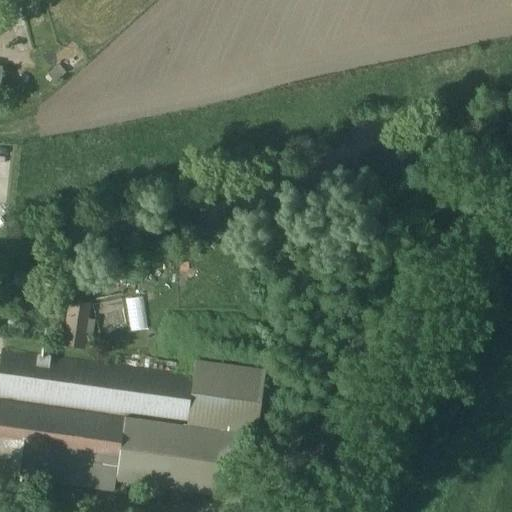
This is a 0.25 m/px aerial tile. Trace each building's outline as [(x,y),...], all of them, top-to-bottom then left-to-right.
[(54,82),(84,57),(77,49),(47,74),(54,82)] [(0,66),(0,99),(10,100),(13,69),(2,68),(2,67),(0,66)] [(114,298),(95,298),(95,331),(114,331),(114,298)] [(69,299),(62,346),(85,349),(87,334),(85,333),(87,319),(89,319),(92,302),(69,299)] [(0,475),(113,492),(116,482),(228,499),(237,432),(257,435),(265,370),(196,360),(193,376),(1,349),(0,359),(0,475)]
